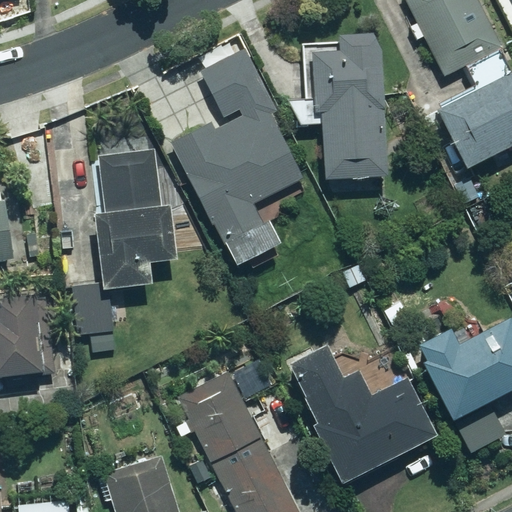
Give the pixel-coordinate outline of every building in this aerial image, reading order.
[(511,144),(511,77),(473,0),(404,0),(442,73),(459,64),(473,92),(429,114),(445,145),(438,149),(451,176),(511,144)] [(380,188),(380,57),(373,57),(373,39),(335,39),(335,56),(308,56),(308,104),(289,104),(289,127),(318,126),(318,182),(358,182),(358,188),(380,188)] [(187,135),(166,143),(229,268),(274,246),(262,223),(258,225),(249,207),(301,181),(267,115),(273,112),(242,51),(164,90),(187,135)] [(72,337),(89,336),(90,352),(115,350),(113,325),(109,325),(106,290),(146,286),(144,265),(171,263),(165,208),(157,208),(150,135),(104,140),(106,155),(96,156),(102,216),(88,217),(95,282),(66,285),(72,337)] [(478,197),(468,177),(447,187),(456,207),(478,197)] [(0,262),(6,261),(5,253),(13,252),(10,234),(1,236),(0,230),(0,262)] [(0,390),(2,391),(0,377),(41,371),(30,298),(0,302),(0,390)] [(281,309),(289,326),(312,315),(304,298),(281,309)] [(511,389),(511,334),(505,320),(463,340),(457,328),(412,349),(446,420),(511,389)] [(324,346),(282,366),(310,424),(304,427),(331,484),(433,436),(405,379),(369,397),(356,370),(339,378),(324,346)] [(226,376),(225,373),(176,399),(235,511),(298,511),(240,400),(267,386),(254,362),(226,376)] [(172,511),(158,457),(94,474),(102,501),(110,499),(113,511),(172,511)] [(17,505),(17,511),(65,511),(65,502),(17,505)]
